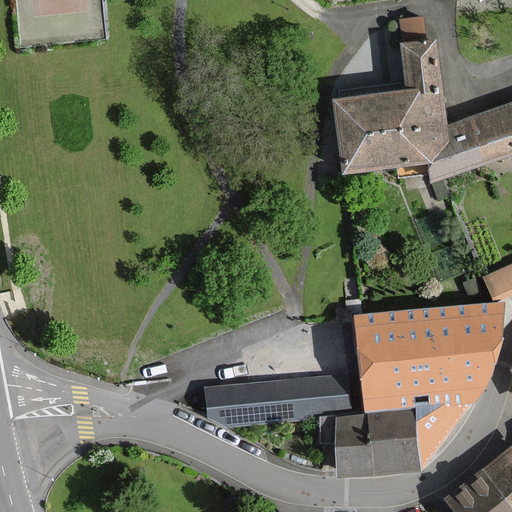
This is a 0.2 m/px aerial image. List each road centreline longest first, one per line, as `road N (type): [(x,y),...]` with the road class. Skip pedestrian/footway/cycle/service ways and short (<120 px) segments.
road 1 (residential): [(486,411),(450,464),(391,491),(328,491),(264,478),(150,421)]
road 2 (residential): [(1,464),(67,431),(150,421)]
road 3 (residential): [(150,421),(75,393),(0,385)]
